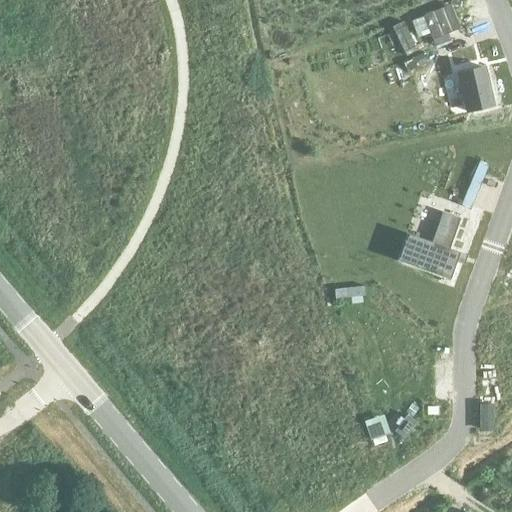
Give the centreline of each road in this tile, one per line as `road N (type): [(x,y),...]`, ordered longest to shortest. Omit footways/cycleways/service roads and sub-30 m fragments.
road 1 (residential): [(355,511),(452,439),(458,344),(511,182)]
road 2 (tertiary): [(183,511),(0,300)]
